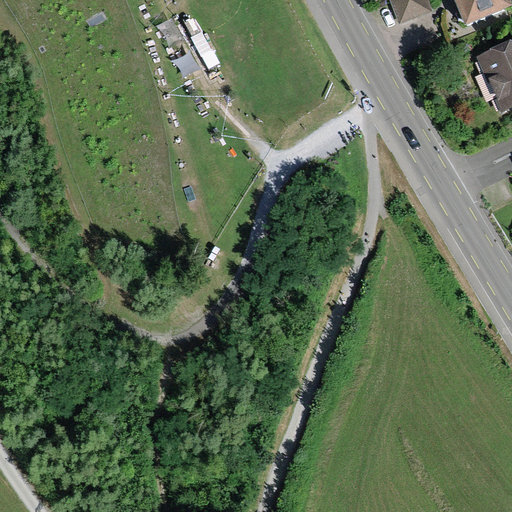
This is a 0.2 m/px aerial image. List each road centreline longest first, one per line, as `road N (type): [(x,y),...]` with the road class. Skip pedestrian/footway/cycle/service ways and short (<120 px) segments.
road 1 (track): [(0,211),(106,321),(151,336),(199,326),(240,283),(260,210),(287,161),(345,121),(369,115)]
road 2 (track): [(391,101),(369,115),(377,194),(364,247),(270,511)]
road 3 (secondary): [(511,303),(338,0)]
